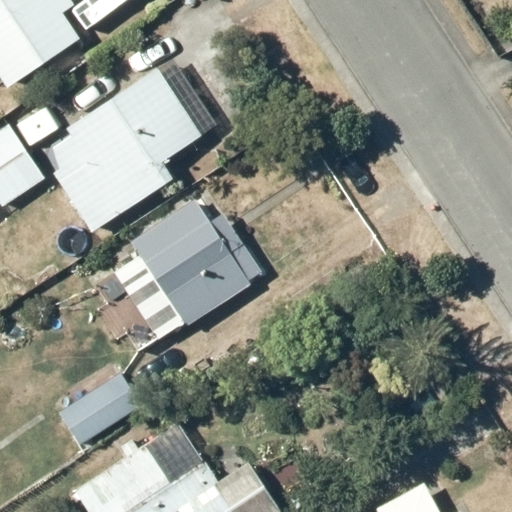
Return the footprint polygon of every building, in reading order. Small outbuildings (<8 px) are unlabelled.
[(93,32),(72,0),(0,0),(0,76),(8,89),(93,32)] [(63,170),(56,175),(93,231),(168,181),(158,166),(204,135),(160,69),(68,131),(72,137),(51,151),(63,170)] [(48,177),(14,124),(0,133),(0,202),(3,206),(48,177)] [(269,268),(211,184),(130,240),(140,255),(113,274),(160,343),(269,268)] [(117,375),(59,409),(82,447),(139,412),(117,375)] [(226,491),(181,421),(75,490),(89,511),(284,511),(258,471),(226,491)] [(455,511),(440,511),(426,485),(383,509),(384,511),(460,511),(459,510),(455,511)]
